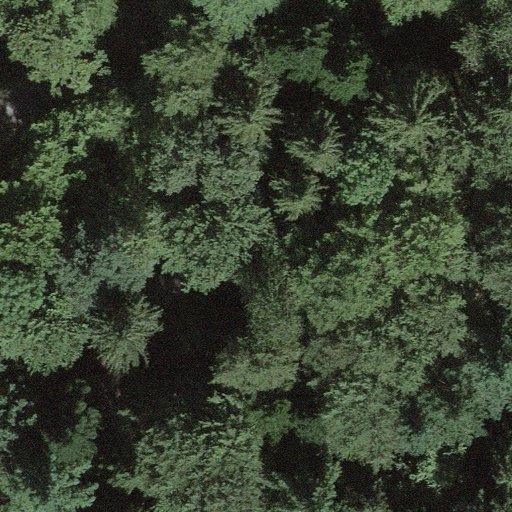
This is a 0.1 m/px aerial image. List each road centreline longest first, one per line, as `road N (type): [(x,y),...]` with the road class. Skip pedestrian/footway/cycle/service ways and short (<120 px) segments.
road 1 (track): [(42,511),(113,369),(180,273),(271,218),(511,165)]
road 2 (residential): [(160,0),(52,65),(0,123)]
